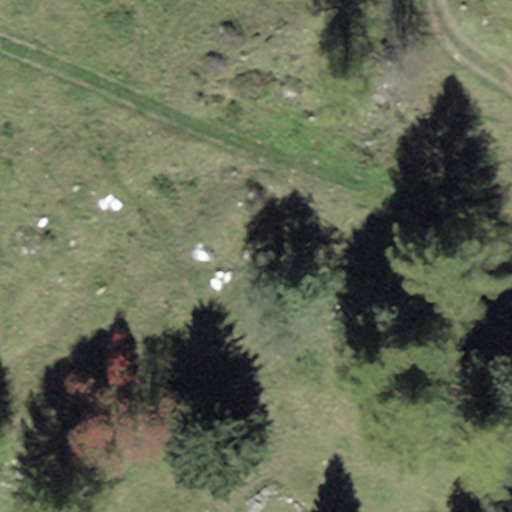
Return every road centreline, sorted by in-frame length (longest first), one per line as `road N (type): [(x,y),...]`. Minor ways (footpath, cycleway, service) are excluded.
road 1 (track): [(0,44),(511,247)]
road 2 (track): [(511,89),(450,39),(438,0)]
